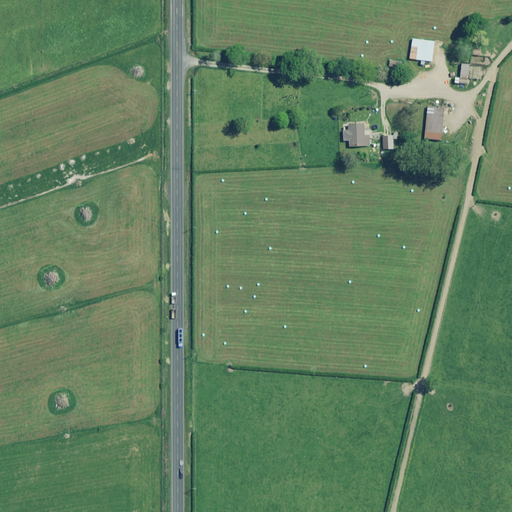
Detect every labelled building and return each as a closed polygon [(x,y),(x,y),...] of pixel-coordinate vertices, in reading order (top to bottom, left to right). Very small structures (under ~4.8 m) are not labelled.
[(431,68),(432,61),(434,45),(418,43),(418,46),(411,46),(410,59),(421,60),(420,66),(431,68)] [(454,84),(466,84),(468,65),(461,64),(460,77),(455,77),(454,84)] [(440,140),(443,109),(427,107),(424,139),(440,140)] [(348,124),(349,131),(342,131),(343,142),(349,141),(349,147),(370,146),(369,131),(365,131),(364,124),(348,124)] [(393,135),(382,136),(382,147),(389,146),(388,141),(394,141),(393,135)]
